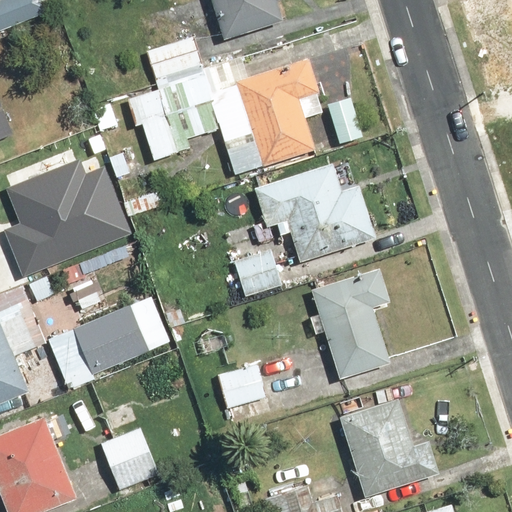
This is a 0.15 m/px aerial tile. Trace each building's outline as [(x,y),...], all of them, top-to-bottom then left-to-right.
[(52,0),(5,0),(0,2),(0,32),(56,10),(52,0)] [(217,0),(230,41),(292,22),(285,1),(290,0),(217,0)] [(163,84),(208,69),(197,37),(153,53),(163,84)] [(315,58),(242,81),(270,165),(322,148),(312,117),(332,111),(315,58)] [(2,220),(24,275),(133,231),(104,161),(86,168),(81,154),(6,184),(18,213),(2,220)] [(339,163),(260,187),(272,227),(294,221),(307,262),(382,238),(366,185),(348,191),(339,163)] [(279,248),(241,263),(254,299),(293,284),(279,248)] [(385,267),(317,289),(347,381),(398,364),(379,308),(396,302),(385,267)] [(161,297),(79,330),(97,376),(180,343),(161,297)] [(0,405),(35,391),(1,310),(0,310),(0,405)] [(261,362),(218,374),(229,411),(271,399),(261,362)] [(405,399),(346,418),(371,497),(446,473),(436,441),(420,446),(405,399)] [(52,416),(0,436),(0,475),(14,511),(48,511),(84,498),(52,416)] [(149,426),(105,443),(123,490),(168,473),(149,426)] [(291,511),(344,511),(340,499),(319,507),(313,489),(286,498),(291,511)] [(464,511),(461,503),(433,511),(464,511)]
